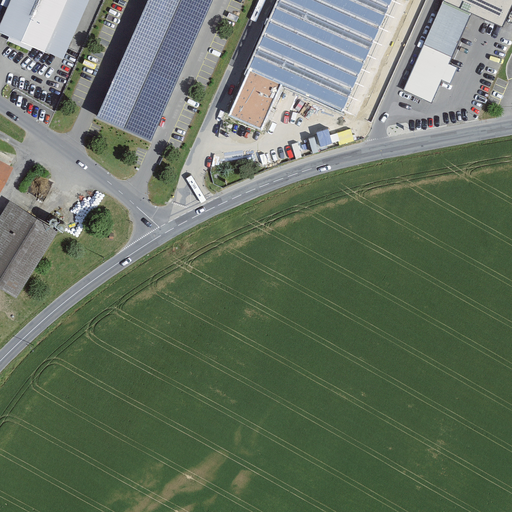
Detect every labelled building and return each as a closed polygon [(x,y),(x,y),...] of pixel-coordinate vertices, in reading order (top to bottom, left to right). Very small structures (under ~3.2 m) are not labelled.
[(8,8),(11,0),(2,0),(0,5),(8,8)] [(68,0),(11,0),(8,8),(0,26),(0,31),(10,36),(33,47),(45,52),(51,40),(68,0)] [(89,0),(68,0),(51,40),(45,52),(63,60),(89,0)] [(147,0),(96,116),(151,140),(212,0),(147,0)] [(279,0),(230,111),(260,125),(279,85),(341,112),(391,0),(279,0)] [(472,13),(444,0),(404,90),(432,102),(441,80),(449,64),(472,13)] [(511,0),(443,0),(444,0),(472,13),(502,26),(511,4),(511,0)] [(33,47),(10,36),(7,41),(31,52),(33,47)] [(458,68),(449,64),(441,80),(450,84),(458,68)] [(17,162),(0,152),(0,189),(2,190),(17,162)] [(58,227),(12,198),(0,217),(0,280),(18,292),(58,227)]
